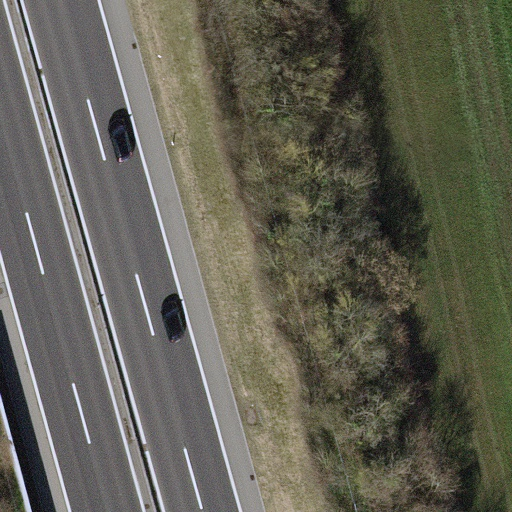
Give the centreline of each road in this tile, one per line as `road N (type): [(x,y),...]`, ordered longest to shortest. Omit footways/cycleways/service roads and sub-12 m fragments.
road 1 (motorway): [(204,511),(62,0)]
road 2 (motorway): [(0,123),(106,511)]
